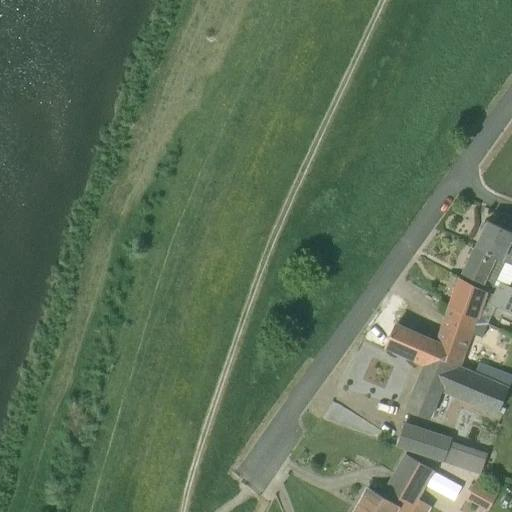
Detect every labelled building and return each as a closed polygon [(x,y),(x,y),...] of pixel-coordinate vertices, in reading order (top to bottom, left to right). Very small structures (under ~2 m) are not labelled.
[(511,248),(509,247),(511,239),(511,232),(488,221),(475,247),(511,264),(511,248)] [(511,279),(511,264),(475,247),(463,274),(493,286),(494,285),(497,286),(499,283),(509,287),(511,279)] [(482,301),(490,305),(495,295),(493,294),(460,278),(446,318),(474,324),(482,301)] [(495,295),(490,305),(511,314),(511,288),(509,287),(499,283),(497,286),(493,294),(495,295)] [(454,366),(469,340),(474,324),(446,318),(437,342),(396,325),(387,346),(426,364),(425,366),(428,368),(433,355),(454,366)] [(509,389),(454,366),(433,355),(428,368),(425,366),(406,409),(430,419),(437,404),(444,407),(449,395),(497,416),(509,389)] [(444,452),(447,443),(398,428),(393,442),(428,453),(430,447),(444,452)] [(437,470),(407,451),(383,491),(367,485),(352,511),(398,511),(399,510),(402,511),(429,511),(434,505),(419,498),(437,470)] [(465,498),(488,510),(489,510),(499,492),(476,479),(465,498)]
